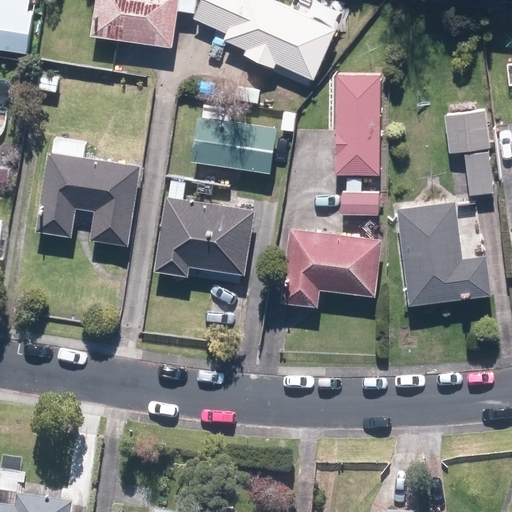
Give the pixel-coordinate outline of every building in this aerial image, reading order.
[(41,0),(0,0),(0,42),(35,48),(41,0)] [(178,0),(97,0),(92,36),(171,48),(178,0)] [(342,26),(284,0),(205,0),(196,20),(319,76),(342,26)] [(386,72),(342,70),(337,170),(381,172),(386,72)] [(489,106),(451,111),(456,149),(494,145),(489,106)] [(276,127),(196,115),(189,159),(270,171),(276,127)] [(146,161),(54,148),(43,228),(78,233),(82,205),(100,207),(96,237),(134,242),(146,161)] [(494,149),(471,152),(475,191),(498,188),(494,149)] [(382,188),(346,189),(347,211),(383,210),(382,188)] [(254,211),(164,196),(152,271),(187,276),(188,267),(243,276),(254,211)] [(461,199),(404,205),(414,299),(496,290),(491,251),(467,254),(461,199)] [(9,219),(0,217),(0,257),(4,258),(9,219)] [(384,242),(294,231),(284,305),(320,310),(323,293),(376,299),(384,242)] [(0,501),(0,511),(68,511),(71,500),(14,492),(13,503),(0,501)]
